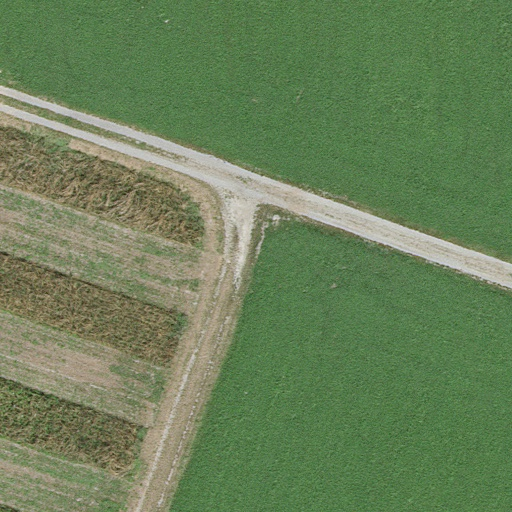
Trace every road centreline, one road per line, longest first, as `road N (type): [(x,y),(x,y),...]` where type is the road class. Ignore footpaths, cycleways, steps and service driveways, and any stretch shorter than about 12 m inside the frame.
road 1 (track): [(511,274),(0,97)]
road 2 (track): [(141,511),(237,233),(227,175)]
